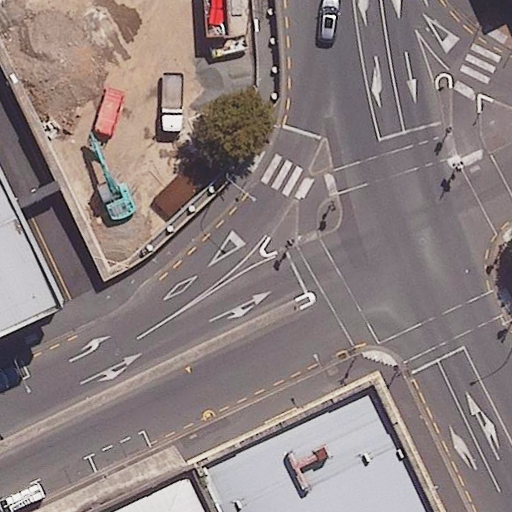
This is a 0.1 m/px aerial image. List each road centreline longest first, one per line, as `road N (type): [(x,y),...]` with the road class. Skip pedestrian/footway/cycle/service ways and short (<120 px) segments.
road 1 (tertiary): [(417,239),(322,315),(0,465)]
road 2 (tertiary): [(220,313),(354,18)]
road 3 (tertiary): [(0,423),(220,313)]
road 4 (tertiary): [(417,239),(379,138),(354,18)]
road 5 (tertiary): [(511,443),(417,239)]
road 6 (tertiary): [(220,313),(296,275),(417,239)]
road 7 (tertiary): [(354,18),(511,75)]
